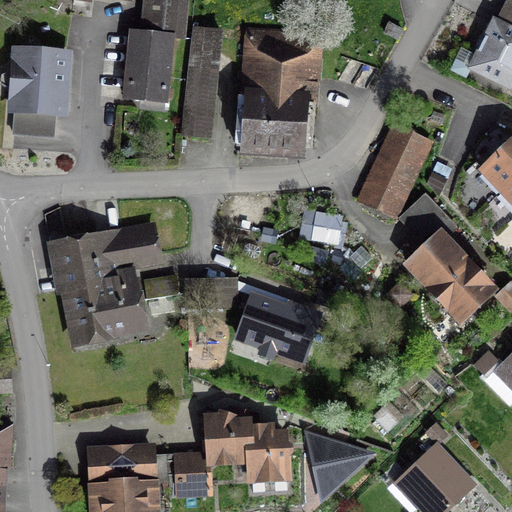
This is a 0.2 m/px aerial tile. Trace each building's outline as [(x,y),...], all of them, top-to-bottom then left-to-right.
[(182,0),(143,0),(139,40),(169,44),(181,45),(186,8),(182,8),(182,0)] [(494,28),(490,26),(467,74),(507,93),(511,82),(511,2),(507,0),(494,28)] [(206,144),(219,36),(192,33),(179,141),(206,144)] [(314,100),(316,40),(245,37),(241,157),(297,159),(299,100),(314,100)] [(139,40),(129,39),(122,103),(163,107),(169,44),(139,40)] [(67,56),(10,53),(6,117),(13,117),(52,120),(63,120),(67,56)] [(50,140),(52,120),(13,117),(12,138),(50,140)] [(429,147),(398,131),(361,202),(391,218),(429,147)] [(511,140),(477,174),(511,210),(511,140)] [(425,198),(406,216),(423,235),(442,217),(425,198)] [(104,275),(158,264),(151,229),(52,249),(72,347),(146,333),(135,278),(106,284),(104,275)] [(494,296),(437,236),(401,270),(458,329),(494,296)] [(180,314),(173,279),(143,285),(150,320),(180,314)] [(235,315),(234,283),(185,284),(186,317),(235,315)] [(511,309),(511,287),(495,302),(507,315),(511,309)] [(295,367),(311,320),(248,298),(232,345),(295,367)] [(511,358),(493,376),(511,395),(511,358)] [(0,397),(9,397),(8,371),(0,371),(0,397)] [(200,420),(202,458),(202,469),(245,467),(247,488),(287,486),(282,443),(217,419),(200,420)] [(330,491),(370,455),(318,439),(315,467),(330,491)] [(447,511),(473,488),(436,449),(395,487),(417,511),(447,511)] [(86,490),(153,487),(151,450),(85,453),(86,490)] [(202,458),(173,460),(176,504),(205,502),(202,469),(202,458)] [(154,511),(153,487),(86,490),(87,511),(154,511)]
